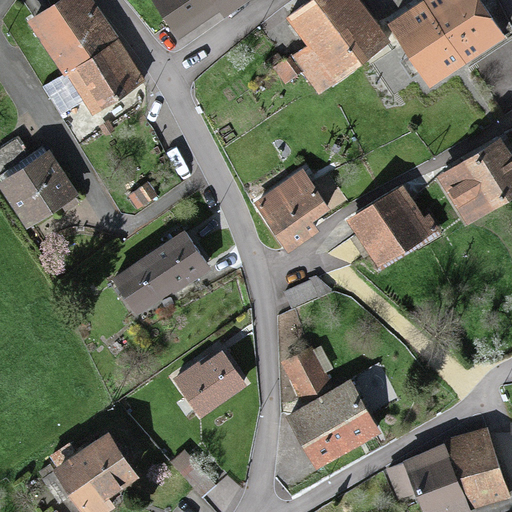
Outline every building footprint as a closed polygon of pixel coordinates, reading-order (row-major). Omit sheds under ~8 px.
[(85,0),(66,0),(28,26),(65,79),(81,103),(93,120),(144,85),(85,0)] [(147,0),(176,44),(243,0),(147,0)] [(351,0),(325,0),(290,27),(309,52),(278,75),(288,88),(301,77),(317,98),(386,47),(351,0)] [(470,0),(437,0),(389,29),(427,92),(500,48),(470,0)] [(81,103),(65,79),(46,92),(63,116),(81,103)] [(511,179),(495,151),(438,185),(465,231),(511,203),(511,179)] [(47,159),(0,188),(0,193),(25,234),(74,204),(47,159)] [(300,176),(256,209),(291,255),(335,222),(300,176)] [(350,232),(375,272),(429,238),(404,198),(350,232)] [(180,243),(113,286),(137,322),(203,279),(180,243)] [(313,281),(285,298),(294,312),(321,295),(313,281)] [(384,334),(375,345),(391,359),(401,348),(384,334)] [(310,355),(284,370),(303,404),(329,390),(310,355)] [(200,424),(240,391),(214,361),(198,374),(195,370),(171,390),(200,424)] [(343,389),(285,425),(316,475),(374,439),(343,389)] [(441,454),(465,511),(475,511),(507,499),(481,437),(441,454)] [(106,445),(56,480),(79,511),(101,511),(137,487),(106,445)] [(465,511),(441,454),(404,469),(415,495),(422,511),(465,511)] [(394,504),(415,495),(404,469),(383,478),(394,504)]
